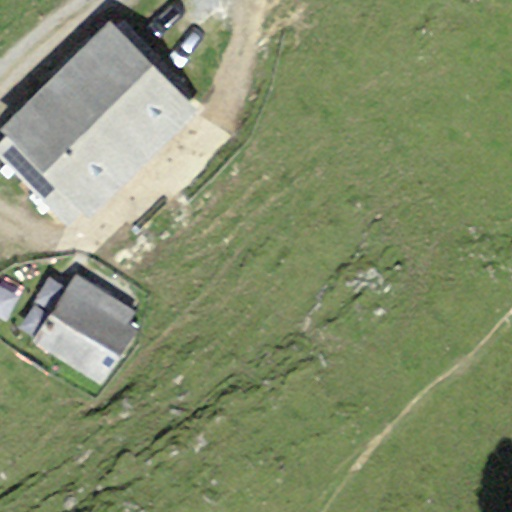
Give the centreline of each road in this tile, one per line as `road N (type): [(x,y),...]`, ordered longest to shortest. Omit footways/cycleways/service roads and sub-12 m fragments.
road 1 (track): [(0,229),(88,239),(225,110),(244,0)]
road 2 (track): [(101,0),(0,93)]
